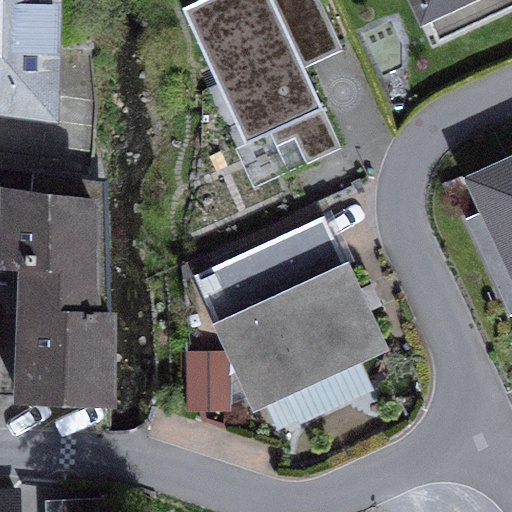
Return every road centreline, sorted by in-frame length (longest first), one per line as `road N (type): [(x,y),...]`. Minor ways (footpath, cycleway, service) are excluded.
road 1 (residential): [(0,451),(150,462),(287,511),(335,499),(491,432)]
road 2 (residential): [(491,432),(409,241),(403,189),(409,165),(439,123),(511,90)]
